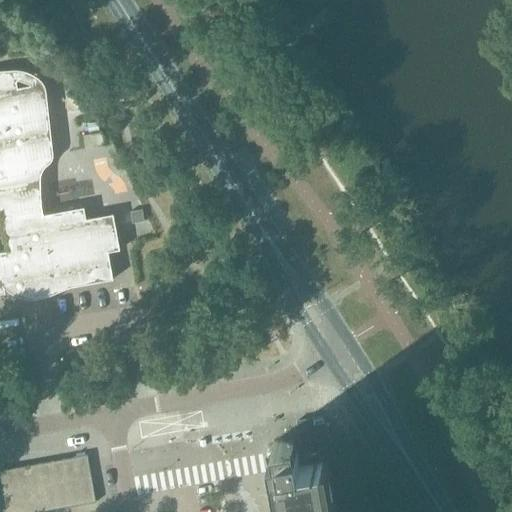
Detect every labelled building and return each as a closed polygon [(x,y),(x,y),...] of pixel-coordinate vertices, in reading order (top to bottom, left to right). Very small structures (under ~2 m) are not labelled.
[(0,293),(5,293),(3,280),(40,274),(43,292),(113,279),(109,252),(120,250),(114,214),(86,219),(84,207),(44,214),(34,158),(51,155),(38,84),(18,88),(16,77),(0,79),(0,293)] [(102,132),(83,135),(85,148),(104,145),(102,132)] [(297,421),(304,459),(332,454),(325,416),(297,421)] [(337,511),(328,460),(323,461),(300,465),(295,437),(273,441),(275,453),(270,454),(277,491),(280,511),(337,511)] [(88,454),(75,457),(79,480),(91,478),(87,456),(88,456),(88,454)] [(75,457),(63,459),(67,483),(79,480),(75,457)] [(63,459),(51,461),(55,485),(67,483),(63,459)] [(51,461),(39,463),(44,487),(55,485),(51,461)] [(39,463),(28,465),(32,489),(44,487),(39,463)] [(28,465),(16,467),(20,491),(32,489),(28,465)] [(16,467),(4,470),(8,493),(20,491),(16,467)] [(4,470),(0,470),(0,494),(8,493),(4,470)] [(95,501),(91,478),(79,480),(83,504),(96,502),(96,501),(95,501)] [(79,480),(67,483),(71,506),(83,504),(79,480)] [(67,483),(55,485),(60,508),(71,506),(67,483)] [(55,485),(44,487),(48,510),(60,508),(55,485)] [(44,487),(32,489),(35,511),(38,511),(48,510),(44,487)] [(35,511),(32,489),(20,491),(23,511),(35,511)] [(23,511),(20,491),(8,493),(11,511),(23,511)] [(11,511),(8,493),(0,494),(0,511),(11,511)]
